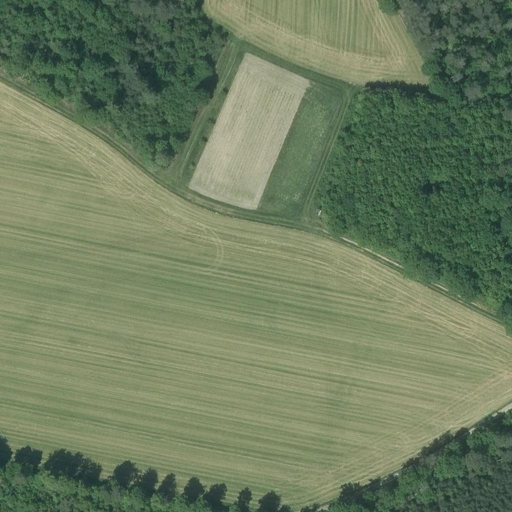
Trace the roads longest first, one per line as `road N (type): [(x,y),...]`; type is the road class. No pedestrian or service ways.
road 1 (track): [(0,75),(85,122),(184,197),(344,240),(511,323)]
road 2 (track): [(260,511),(0,463)]
road 3 (track): [(323,511),(511,408)]
